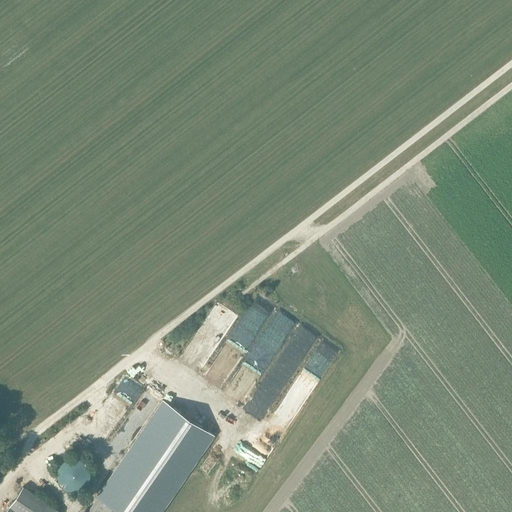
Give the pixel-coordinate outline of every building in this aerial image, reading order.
[(269,318),(278,324),(285,313),(276,307),(269,318)] [(317,370),(322,359),(329,362),(337,346),(321,339),(309,366),(317,370)] [(277,360),(272,357),(248,397),(252,399),(250,402),(264,411),(294,362),(281,354),(277,360)] [(124,402),(136,391),(125,380),(113,391),(124,402)] [(133,408),(142,413),(151,396),(142,391),(133,408)] [(97,495),(97,496),(99,497),(120,511),(159,511),(213,435),(214,436),(162,400),(162,401),(164,402),(99,496),(97,495)] [(106,435),(114,422),(105,417),(98,430),(106,435)] [(72,458),(71,458),(69,458),(67,459),(66,460),(65,460),(63,461),(62,462),(61,463),(60,465),(59,467),(58,469),(57,471),(57,473),(57,475),(57,477),(57,479),(58,480),(58,482),(59,484),(60,485),(61,486),(63,488),(65,489),(66,490),(69,491),(70,491),(72,492),(74,492),(76,491),(77,491),(78,491),(80,490),(82,490),(83,489),(84,488),(86,486),(87,485),(88,484),(88,483),(89,481),(90,480),(90,478),(90,476),(90,475),(90,473),(90,470),(89,468),(88,466),(87,464),(86,463),(85,462),(83,461),(81,459),(79,459),(76,458),(74,458),(72,458)] [(59,511),(22,487),(10,505),(20,511),(59,511)] [(120,511),(99,497),(89,511),(120,511)]
